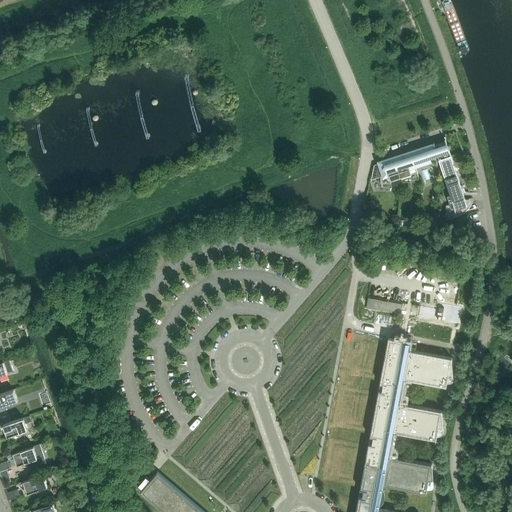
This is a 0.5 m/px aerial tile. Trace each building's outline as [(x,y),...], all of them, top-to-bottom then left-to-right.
[(448,0),(439,0),(464,69),(472,67),(448,0)] [(467,206),(451,157),(445,138),(433,142),(450,195),(447,196),(450,205),(447,206),(446,219),(458,215),(456,209),(467,206)] [(431,162),(427,147),(415,151),(415,149),(411,150),(411,152),(410,152),(415,167),(416,167),(417,172),(425,170),(423,164),(431,162)] [(415,167),(410,152),(410,153),(409,151),(405,152),(406,154),(395,158),(401,177),(403,182),(412,182),(412,180),(419,180),(419,176),(417,172),(416,167),(415,167)] [(401,177),(395,158),(383,161),(383,159),(379,160),(380,163),(378,163),(378,164),(382,176),(384,182),(401,177)] [(446,304),(440,303),(439,309),(437,319),(443,321),(446,304)] [(443,321),(450,322),(453,306),(446,304),(443,321)] [(430,318),(432,308),(420,306),(419,316),(430,318)] [(459,323),(462,307),(453,306),(450,322),(459,323)] [(439,309),(432,308),(430,318),(437,319),(439,309)] [(398,511),(379,508),(383,485),(426,493),(427,488),(431,488),(432,488),(432,487),(433,487),(433,486),(434,485),(434,484),(432,463),(389,455),(393,431),(436,440),(437,435),(441,435),(442,435),(442,434),(443,434),(443,433),(444,432),(444,431),(442,410),(399,402),(403,378),(446,387),(447,382),(451,382),(452,381),(453,381),(453,380),(454,379),(454,378),(452,357),(409,349),(410,342),(391,339),(358,511),(204,511),(157,471),(150,479),(146,476),(138,485),(142,488),(140,491),(164,511),(398,511)] [(9,359),(3,361),(0,361),(0,375),(13,371),(9,359)] [(13,389),(0,393),(0,407),(18,401),(13,389)] [(25,423),(31,421),(29,415),(0,425),(0,428),(1,431),(5,429),(7,437),(28,429),(25,423)] [(59,428),(54,430),(57,438),(62,436),(59,428)] [(39,443),(9,454),(11,459),(14,458),(17,465),(28,461),(30,468),(46,462),(39,443)] [(0,462),(0,470),(10,467),(8,460),(0,462)] [(27,493),(48,486),(43,474),(19,482),(21,487),(24,486),(27,493)] [(6,493),(9,500),(20,496),(18,489),(6,493)] [(56,511),(53,502),(29,511),(56,511)]
